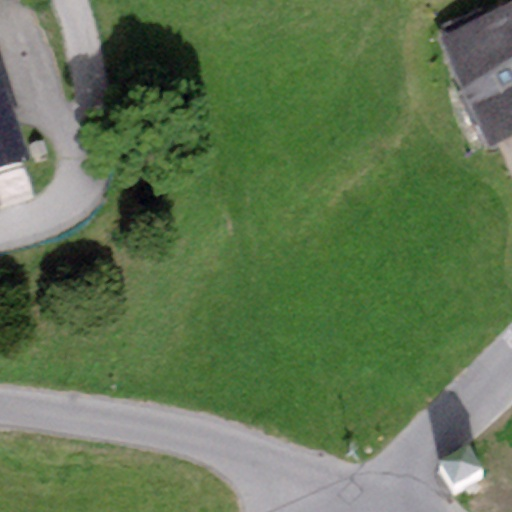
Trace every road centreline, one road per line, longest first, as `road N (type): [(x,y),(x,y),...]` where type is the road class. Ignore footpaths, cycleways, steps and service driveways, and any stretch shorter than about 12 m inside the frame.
road 1 (unclassified): [(365,491),(191,442),(0,409)]
road 2 (unclassified): [(511,349),(365,491)]
